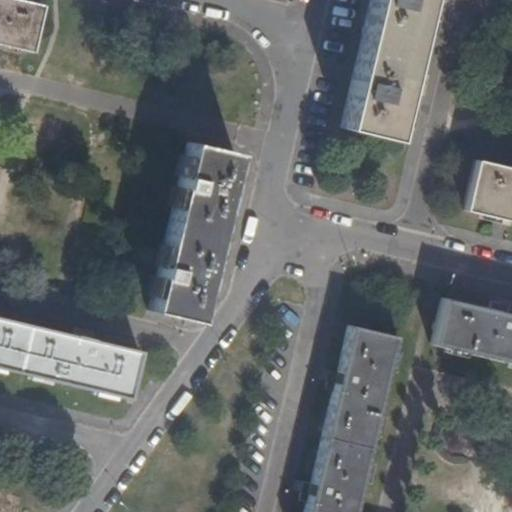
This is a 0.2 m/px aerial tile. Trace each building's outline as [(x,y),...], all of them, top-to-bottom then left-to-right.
[(38,7),(8,0),(0,0),(0,46),(27,54),(38,7)] [(369,0),(355,60),(403,82),(418,14),(425,16),(429,0),(427,0),(369,0)] [(403,82),(355,60),(355,63),(339,129),(389,141),(397,107),(403,109),(406,95),(400,93),(403,82)] [(186,143),(145,312),(192,323),(198,296),(207,298),(234,183),(226,182),(232,154),(186,143)] [(511,171),(471,162),(460,212),(495,221),(494,226),(509,229),(510,224),(511,224),(511,171)] [(511,316),(505,315),(486,310),(439,299),(428,345),(511,365),(511,316)] [(488,302),(486,310),(505,315),(506,307),(488,302)] [(0,371),(124,400),(135,353),(88,342),(70,337),(0,320),(0,371)] [(309,486),(305,504),(302,511),(351,511),(392,338),(346,327),(335,375),(331,393),(309,486)] [(70,337),(88,342),(90,334),(72,330),(70,337)] [(331,393),(335,375),(327,373),(323,391),(331,393)] [(219,404),(236,409),(242,390),(224,385),(219,404)] [(137,511),(210,511),(216,490),(184,483),(147,474),(137,511)] [(297,503),(305,504),(309,486),(301,484),(297,503)]
